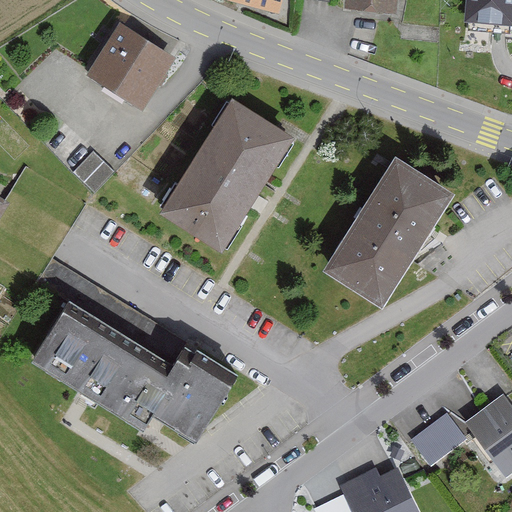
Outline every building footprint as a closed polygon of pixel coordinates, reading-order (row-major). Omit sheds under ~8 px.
[(280,0),(219,0),(277,16),(280,0)] [(399,0),(349,0),(348,10),(398,15),(399,0)] [(511,0),(467,0),(466,27),(511,29),(511,0)] [(175,66),(114,29),(83,79),(144,117),(175,66)] [(294,140),(232,103),(162,220),(224,257),(294,140)] [(82,151),(54,123),(36,141),(64,169),(82,151)] [(113,177),(92,156),(72,176),(93,198),(113,177)] [(454,197),(397,161),(324,277),(381,313),(454,197)] [(173,372),(66,307),(30,366),(143,435),(154,416),(198,443),(237,380),(197,356),(191,366),(181,360),(173,372)] [(511,410),(504,400),(467,426),(505,479),(511,473),(511,410)] [(464,442),(445,417),(409,444),(428,469),(464,442)] [(379,480),(375,471),(340,487),(351,511),(416,511),(398,471),(379,480)]
